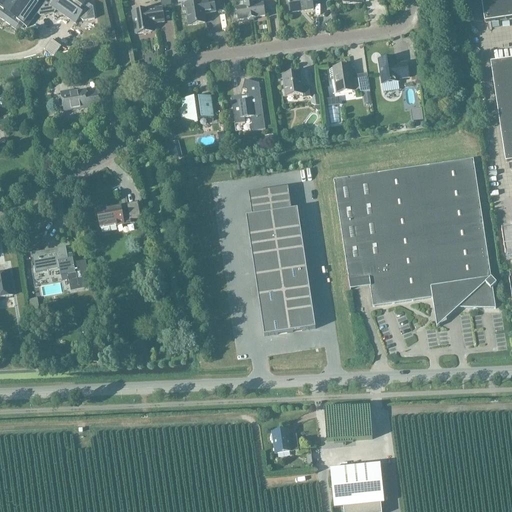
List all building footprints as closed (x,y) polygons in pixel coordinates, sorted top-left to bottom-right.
[(92,8),(85,3),(87,0),(55,0),(51,6),(45,2),(42,6),(38,3),(37,0),(0,0),(0,18),(16,29),(22,28),(24,26),(26,28),(36,14),(40,17),(54,14),(56,10),(75,24),(79,19),(83,21),(94,19),(92,8)] [(206,0),(206,1),(201,2),(182,5),(183,12),(186,12),(188,26),(205,23),(203,14),(215,13),(213,0),(206,0)] [(242,0),(244,7),(236,8),(237,20),(265,16),(263,4),(255,5),(253,0),(242,0)] [(287,0),(290,14),(313,10),(312,2),(320,0),(287,0)] [(511,0),(480,0),(484,22),(511,18),(511,52),(489,55),(490,63),(505,163),(511,161),(511,0)] [(151,25),(164,23),(161,8),(150,10),(132,13),(135,34),(152,32),(151,25)] [(54,56),(60,47),(51,41),(45,50),(54,56)] [(395,59),(379,61),(382,85),(398,83),(398,80),(408,78),(406,64),(396,66),(395,59)] [(353,94),(360,93),(358,79),(352,80),(350,67),(341,69),(341,67),(328,69),(330,80),(334,79),(336,94),(353,91),(353,94)] [(282,76),(285,97),(302,95),(303,99),(310,98),(308,86),(302,87),(300,74),(282,76)] [(253,132),(265,131),(259,84),(245,81),(242,90),(247,91),(248,101),(241,102),(241,97),(231,98),(234,125),(245,124),(244,119),(250,118),(253,132)] [(88,110),(101,108),(98,94),(87,96),(86,91),(73,93),(73,90),(60,92),(62,100),(59,101),(58,102),(59,107),(60,108),(71,106),(71,111),(73,112),(78,111),(79,110),(88,108),(88,110)] [(315,107),(320,107),(319,97),(314,97),(310,102),(310,104),(315,107)] [(210,98),(181,102),(183,110),(182,112),(182,114),(182,116),(183,118),(185,119),(186,120),(189,121),(191,120),(196,123),(196,120),(213,118),(210,98)] [(333,181),(350,291),(370,288),(373,307),(432,299),(433,308),(460,309),(495,309),(492,288),(496,285),(491,279),(473,160),(333,181)] [(252,218),(246,219),(265,339),(316,331),(298,211),(292,212),(289,188),(249,194),(252,218)] [(130,220),(144,218),(142,204),(106,210),(105,207),(96,209),(100,229),(124,225),(124,224),(131,223),(130,220)] [(511,257),(511,274),(509,275),(510,280),(509,280),(511,302),(511,228),(501,231),(505,253),(506,253),(507,258),(511,257)] [(70,292),(90,288),(85,262),(73,264),(72,259),(68,260),(65,248),(32,254),(35,274),(59,269),(60,276),(67,275),(70,292)] [(0,297),(12,296),(9,273),(0,274),(0,297)] [(448,320),(460,309),(433,308),(435,320),(437,330),(448,320)] [(272,433),(272,436),(271,438),(271,442),(273,443),(275,455),(291,452),(298,451),(297,444),(290,445),(288,430),(272,433)] [(380,465),(330,470),(334,509),(343,508),(343,511),(381,511),(381,505),(384,504),(380,465)]
